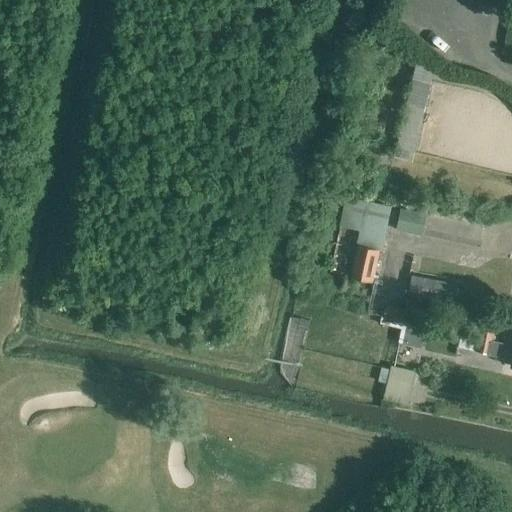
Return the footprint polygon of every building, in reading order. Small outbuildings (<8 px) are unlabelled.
[(431,82),(412,78),(394,157),(408,160),(410,151),(415,152),(431,82)] [(373,282),(380,249),(382,249),(391,206),(346,196),(339,226),(359,230),(356,244),(358,244),(350,277),(373,282)] [(401,209),(396,230),(422,236),(426,214),(401,209)] [(459,285),(412,276),(411,283),(409,295),(456,304),(459,285)] [(421,347),(426,326),(408,321),(403,343),(421,347)] [(511,365),(511,343),(504,342),(494,340),(478,336),(462,332),(458,347),(475,351),(511,360),(510,365),(511,365)] [(416,371),(392,365),(389,379),(384,400),(408,404),(413,385),(416,371)]
